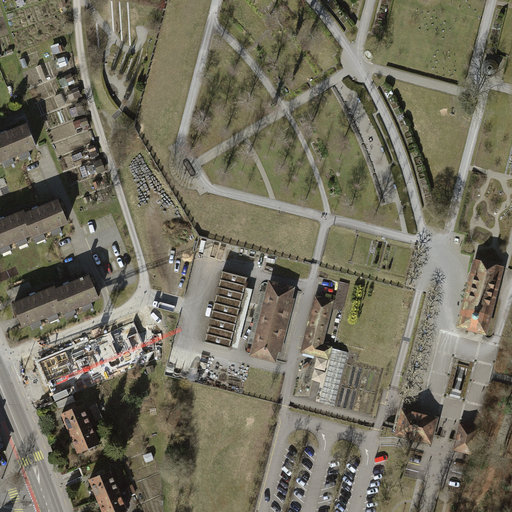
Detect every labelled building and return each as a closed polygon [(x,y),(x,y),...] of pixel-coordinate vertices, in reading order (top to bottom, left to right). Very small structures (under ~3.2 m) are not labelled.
[(13,0),(7,0),(10,11),(16,10),(13,0)] [(65,1),(58,3),(60,12),(67,10),(65,1)] [(5,19),(0,20),(0,24),(3,35),(9,33),(5,19)] [(64,56),(57,59),(61,69),(68,66),(64,56)] [(487,60),(484,62),(482,64),(481,66),(481,69),(482,72),(483,74),(485,76),(487,77),(490,78),(493,77),(495,76),(497,74),(499,72),(499,69),(499,67),(498,64),(497,62),(495,60),(492,59),(489,59),(487,60)] [(72,73),(58,79),(61,88),(76,82),(72,73)] [(79,87),(70,91),(74,101),(83,98),(79,87)] [(61,94),(56,96),(61,107),(66,105),(61,94)] [(87,117),(81,119),(85,129),(91,127),(87,117)] [(26,123),(0,134),(0,161),(3,166),(12,162),(10,157),(16,154),(18,160),(29,155),(26,150),(36,146),(26,123)] [(95,144),(87,147),(92,159),(100,156),(95,144)] [(104,160),(95,163),(98,172),(108,168),(104,160)] [(106,175),(100,177),(102,183),(109,181),(106,175)] [(58,198),(19,214),(27,233),(29,237),(32,235),(34,241),(44,237),(41,231),(47,229),(49,234),(60,230),(58,225),(67,221),(58,198)] [(18,210),(0,217),(0,250),(8,247),(6,241),(13,239),(16,245),(26,241),(23,234),(27,233),(19,214),(18,210)] [(502,268),(476,261),(461,318),(488,325),(502,268)] [(247,278),(223,272),(205,342),(230,349),(247,278)] [(89,276),(51,293),(59,311),(61,315),(64,314),(66,319),(75,315),(73,310),(81,307),(83,312),(92,308),(90,303),(99,299),(89,276)] [(349,284),(340,282),(336,298),(337,298),(334,308),(343,308),(349,284)] [(293,289),(271,284),(252,354),(274,360),(293,289)] [(49,289),(11,305),(21,328),(29,324),(31,330),(41,326),(39,320),(45,317),(48,323),(58,318),(55,313),(59,311),(51,293),(49,289)] [(333,300),(315,297),(301,351),(329,359),(332,348),(332,346),(322,344),(333,300)] [(488,325),(461,318),(459,326),(486,333),(488,325)] [(139,334),(134,323),(90,342),(101,367),(122,358),(121,356),(134,351),(129,338),(139,334)] [(319,401),(335,406),(348,352),(332,348),(329,359),(319,401)] [(67,351),(38,363),(47,385),(73,374),(69,365),(72,363),(67,351)] [(154,365),(148,367),(150,374),(156,371),(154,365)] [(63,413),(72,433),(94,424),(85,404),(63,413)] [(437,419),(403,410),(396,434),(413,438),(414,441),(419,442),(421,440),(431,443),(431,442),(437,419)] [(72,433),(80,453),(102,444),(94,424),(72,433)] [(478,429),(461,425),(455,448),(455,449),(472,453),(478,429)] [(90,478),(99,499),(122,490),(113,469),(90,478)] [(133,484),(128,486),(132,496),(137,495),(133,484)] [(99,499),(104,511),(127,511),(130,511),(122,490),(99,499)]
